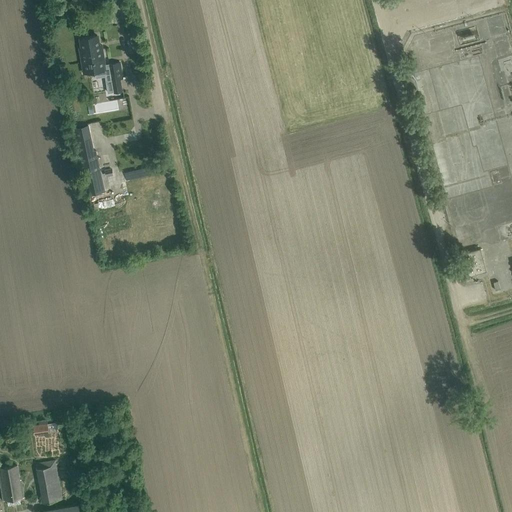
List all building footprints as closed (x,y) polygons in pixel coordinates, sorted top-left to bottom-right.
[(79,49),(84,73),(106,69),(104,56),(103,49),(100,50),(97,35),(80,38),(82,48),(79,49)] [(117,64),(109,65),(114,92),(122,91),(117,64)] [(418,74),(425,114),(432,113),(431,104),(436,102),(432,78),(426,79),(424,73),(418,74)] [(93,151),(88,125),(74,128),(84,177),(88,176),(91,193),(104,191),(95,150),(93,151)] [(462,185),(447,190),(449,198),(465,193),(462,185)] [(501,237),(506,236),(506,237),(511,235),(511,224),(499,228),(501,237)] [(486,271),(480,248),(463,253),(469,276),(486,271)] [(59,432),(57,423),(33,426),(34,435),(59,432)] [(62,499),(56,461),(36,464),(43,502),(62,499)] [(24,498),(21,480),(20,480),(17,465),(0,468),(0,480),(3,501),(24,498)] [(86,511),(84,502),(42,510),(42,511),(86,511)]
